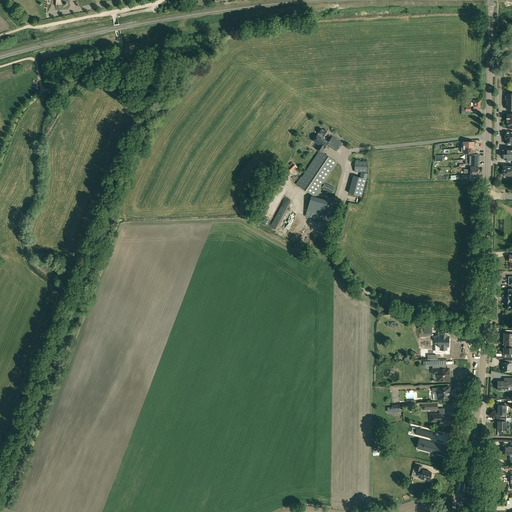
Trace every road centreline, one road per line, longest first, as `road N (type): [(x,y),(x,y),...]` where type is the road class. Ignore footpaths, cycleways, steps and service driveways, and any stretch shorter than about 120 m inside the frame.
road 1 (track): [(0,161),(19,115),(40,94),(113,68),(120,51),(114,11)]
road 2 (secondary): [(482,405),(488,197)]
